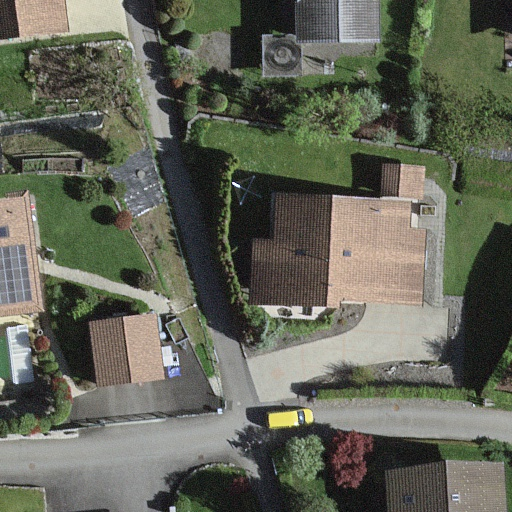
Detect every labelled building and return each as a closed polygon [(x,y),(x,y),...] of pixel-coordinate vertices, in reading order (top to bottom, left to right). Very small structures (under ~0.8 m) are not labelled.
[(0,0),(0,38),(53,32),(48,0),(0,0)] [(376,0),(288,0),(289,44),(317,44),(377,44),(376,0)] [(418,208),(271,201),(269,243),(246,242),(243,309),(318,313),(318,305),(413,310),(418,208)] [(0,391),(33,388),(26,315),(38,314),(27,204),(0,206),(0,391)] [(150,318),(84,325),(92,389),(157,382),(150,318)] [(500,511),(498,473),(380,479),(381,511),(500,511)]
